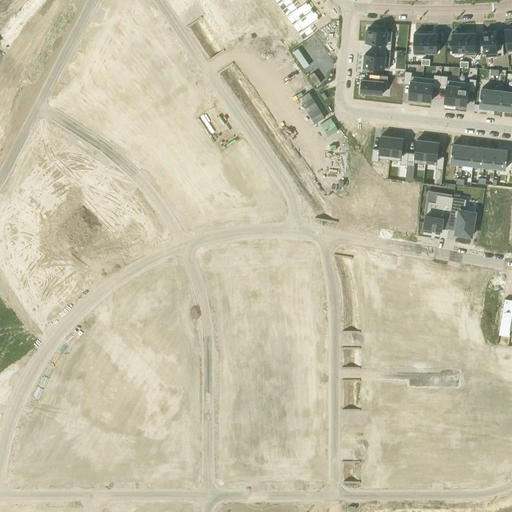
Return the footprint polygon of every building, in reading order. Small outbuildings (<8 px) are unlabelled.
[(17,0),(12,7),(29,19),(32,15),(27,11),(35,0),(17,0)] [(116,0),(112,10),(117,13),(116,16),(113,22),(133,32),(139,20),(128,14),(134,0),(116,0)] [(279,0),(281,2),(278,4),(282,10),(293,2),(291,0),(279,0)] [(293,2),(282,10),(287,16),(289,14),(295,23),(313,11),(306,2),(297,8),(293,2)] [(313,11),(295,23),(301,31),(298,33),(303,40),(314,32),(311,28),(320,21),(319,19),(315,14),(313,11)] [(367,29),(366,42),(379,43),(379,48),(391,50),(392,44),(387,43),(388,30),(377,29),(377,28),(371,27),(371,29),(367,29)] [(496,30),(483,31),(484,52),(497,51),(497,56),(504,56),(503,43),(497,43),(496,30)] [(414,32),(414,52),(426,52),(426,32),(414,32)] [(426,32),(426,52),(438,52),(438,33),(426,32)] [(464,32),(452,32),(453,52),(464,52),(464,32)] [(476,32),(464,32),(464,52),(476,51),(476,32)] [(365,53),(364,66),(385,68),(386,55),(391,56),(391,50),(379,48),(378,54),(365,53)] [(405,71),(404,83),(411,84),(409,98),(420,99),(423,77),(412,75),(412,72),(405,71)] [(423,77),(420,99),(431,101),(433,87),(440,88),(441,75),(434,74),(434,78),(423,77)] [(362,79),(361,92),(382,94),(383,86),(387,86),(388,75),(380,75),(379,81),(369,80),(362,79)] [(441,75),(440,88),(446,88),(445,102),(456,104),(458,81),(447,79),(448,76),(441,75)] [(458,81),(456,104),(467,105),(469,91),(475,92),(477,79),(470,78),(469,82),(458,81)] [(482,88),(480,106),(491,108),(493,89),(482,88)] [(493,89),(491,108),(502,109),(504,90),(493,89)] [(511,91),(504,90),(502,109),(511,110),(511,91)] [(373,148),(372,161),(378,161),(379,158),(390,159),(393,136),(381,135),(380,149),(373,148)] [(393,136),(390,159),(401,160),(400,164),(407,165),(409,152),(402,151),(404,137),(393,136)] [(409,152),(407,165),(414,166),(415,162),(426,163),(428,140),(417,139),(415,153),(409,152)] [(428,140),(426,163),(437,164),(436,168),(443,169),(444,156),(438,156),(439,142),(428,140)] [(453,143),(451,162),(462,163),(465,145),(453,143)] [(465,145),(462,163),(473,165),(475,146),(465,145)] [(475,146),(473,165),(484,166),(486,147),(475,146)] [(486,147),(484,166),(495,167),(497,148),(486,147)] [(497,148),(495,167),(506,168),(508,150),(497,148)] [(62,161),(55,172),(64,178),(66,175),(74,181),(87,160),(79,155),(78,157),(74,154),(67,164),(62,161)] [(92,197),(72,218),(78,225),(113,190),(107,185),(108,183),(96,173),(83,190),(92,197)] [(21,175),(15,185),(35,197),(42,187),(21,175)] [(426,213),(424,228),(432,229),(432,230),(433,229),(435,229),(435,230),(436,231),(436,230),(442,231),(445,212),(451,213),(454,197),(437,194),(436,202),(429,201),(427,213),(426,213)] [(451,213),(451,216),(458,217),(456,230),(456,232),(456,233),(457,233),(461,234),(472,236),(476,211),(465,210),(467,199),(454,197),(451,213)] [(487,214),(484,237),(485,238),(485,240),(493,241),(494,239),(501,240),(502,231),(503,232),(504,225),(503,225),(505,217),(487,214)] [(511,299),(505,298),(499,334),(509,336),(511,323),(511,299)]
